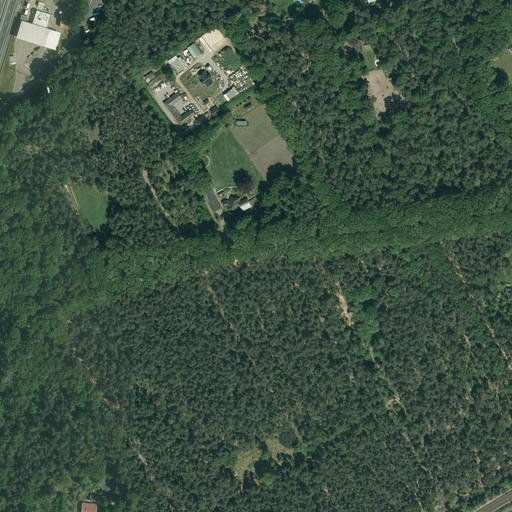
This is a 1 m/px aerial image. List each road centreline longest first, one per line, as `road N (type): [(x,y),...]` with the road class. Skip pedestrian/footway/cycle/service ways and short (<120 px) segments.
road 1 (track): [(400,217),(398,234),(356,248),(378,312),(373,359),(454,492),(467,494),(511,468)]
road 2 (unclassified): [(191,252),(511,204)]
road 3 (track): [(172,511),(50,303)]
road 4 (track): [(511,422),(416,256),(411,217)]
road 5 (track): [(191,252),(0,316)]
road 6 (track): [(205,511),(300,453),(340,511)]
road 7 (unclassified): [(511,145),(458,52),(462,37),(504,8)]
